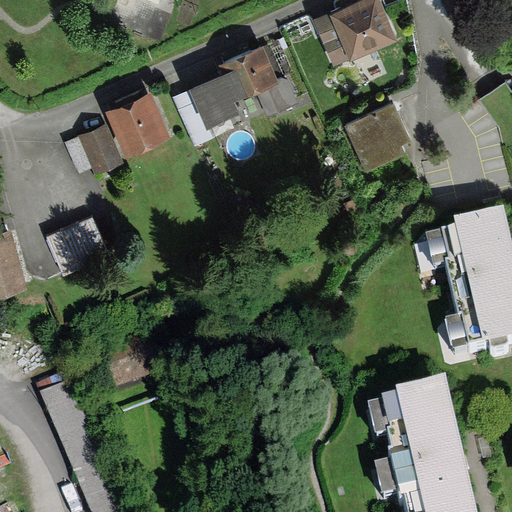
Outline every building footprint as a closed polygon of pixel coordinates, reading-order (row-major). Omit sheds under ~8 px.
[(372,0),(363,0),(312,20),(329,64),(388,42),(372,0)] [(220,76),(191,88),(208,129),(239,116),(234,103),(259,93),(268,115),(297,104),(285,75),(277,79),(264,47),(216,67),(220,76)] [(153,95),(107,113),(124,158),(170,140),(153,95)] [(386,106),(341,124),(360,172),(405,154),(386,106)] [(96,176),(123,164),(106,125),(79,137),(96,176)] [(93,219),(47,237),(62,275),(108,257),(93,219)] [(511,346),(511,316),(491,227),(418,243),(424,271),(436,269),(450,327),(438,329),(446,362),(511,346)] [(11,232),(0,234),(0,294),(26,288),(11,232)] [(146,336),(97,352),(109,389),(158,373),(146,336)] [(463,511),(436,397),(369,412),(376,439),(390,435),(396,465),(380,469),(388,502),(401,499),(404,511),(463,511)]
